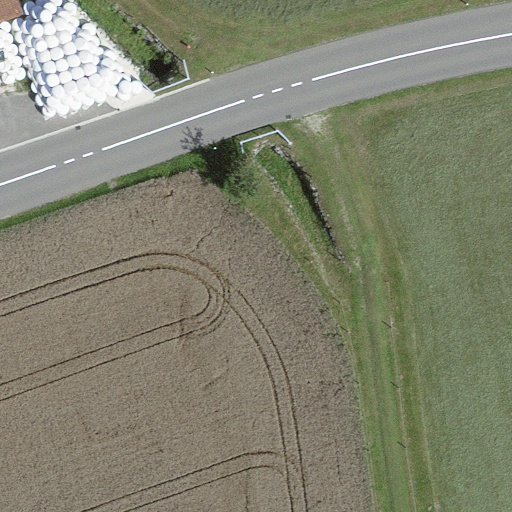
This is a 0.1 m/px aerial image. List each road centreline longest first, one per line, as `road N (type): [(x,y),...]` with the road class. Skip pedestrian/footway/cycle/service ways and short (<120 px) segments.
road 1 (tertiary): [(511,36),(305,83),(0,188)]
road 2 (track): [(403,511),(367,262),(305,83)]
